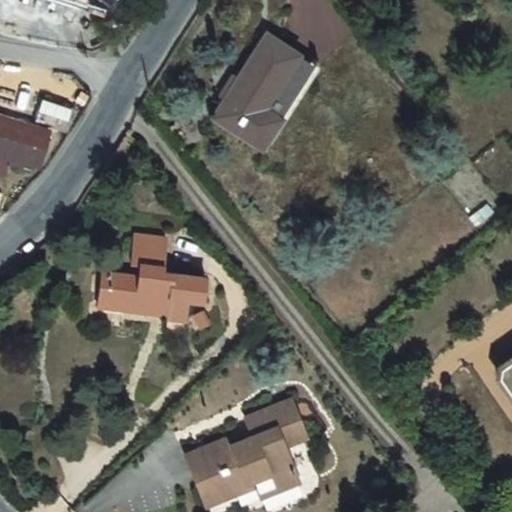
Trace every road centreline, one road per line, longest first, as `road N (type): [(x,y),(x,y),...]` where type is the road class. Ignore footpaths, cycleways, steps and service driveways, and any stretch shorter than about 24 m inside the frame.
road 1 (unknown): [(46,511),(215,351),(231,306),(205,256)]
road 2 (tertiary): [(137,68),(39,205),(0,239)]
road 3 (residential): [(137,68),(0,47)]
road 4 (unknown): [(463,352),(429,396),(417,462)]
